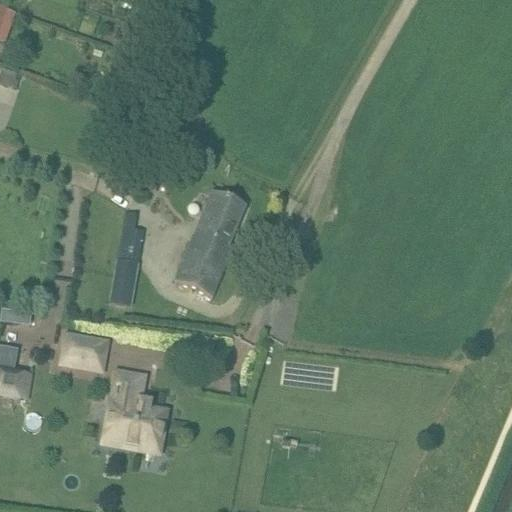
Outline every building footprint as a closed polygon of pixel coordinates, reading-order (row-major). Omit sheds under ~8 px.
[(0,37),(9,13),(0,9),(0,37)] [(212,195),(204,213),(173,284),(212,301),(233,251),(228,249),(244,209),(212,195)] [(111,303),(130,307),(137,268),(117,264),(111,303)] [(1,313),(0,323),(0,324),(14,326),(16,315),(1,313)] [(62,363),(102,370),(106,346),(66,339),(62,363)] [(0,350),(0,397),(25,402),(30,378),(13,375),(17,353),(0,350)] [(158,457),(160,449),(166,415),(149,412),(150,405),(139,403),(143,380),(117,376),(111,405),(110,405),(103,447),(145,454),(158,457)]
